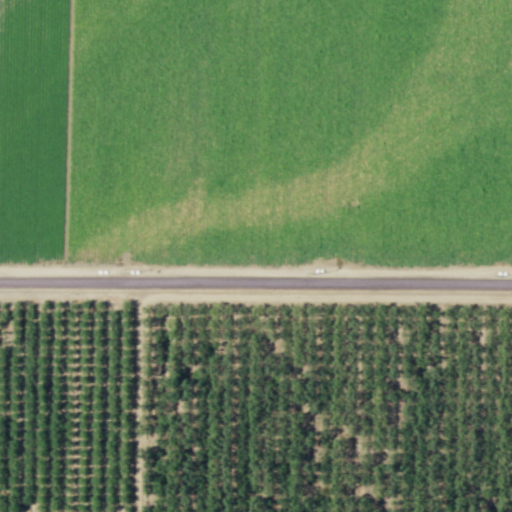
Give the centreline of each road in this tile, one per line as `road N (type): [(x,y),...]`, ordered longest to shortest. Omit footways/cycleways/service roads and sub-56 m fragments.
road 1 (track): [(511,271),(0,269)]
road 2 (residential): [(0,279),(511,281)]
road 3 (track): [(139,295),(511,295)]
road 4 (track): [(134,511),(139,295),(0,294)]
